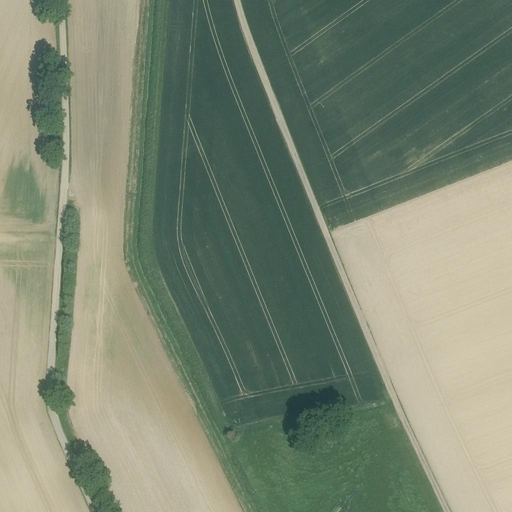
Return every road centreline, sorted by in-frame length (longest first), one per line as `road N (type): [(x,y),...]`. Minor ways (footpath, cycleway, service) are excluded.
road 1 (track): [(242,0),(349,276),(459,511)]
road 2 (track): [(64,0),(54,384),(61,422),(103,511)]
